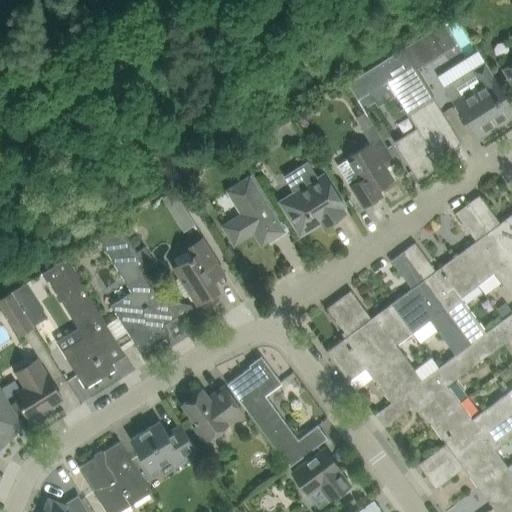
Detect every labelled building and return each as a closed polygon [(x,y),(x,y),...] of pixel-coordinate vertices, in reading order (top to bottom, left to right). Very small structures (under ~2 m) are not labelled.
[(469,9),(459,16),(465,26),(476,20),(469,9)] [(457,44),(444,23),(402,49),(416,70),(457,44)] [(433,162),(462,144),(462,143),(416,70),(402,49),(348,83),(358,100),(387,81),(417,128),(395,142),(418,180),(437,168),(433,162)] [(486,63),(446,88),(455,103),(463,116),(466,121),(470,127),(477,138),(511,116),(511,103),(507,96),(486,63)] [(511,63),(503,69),(511,82),(511,63)] [(347,160),(337,166),(347,183),(357,177),(355,173),(357,172),(362,180),(352,186),(354,190),(364,207),(375,200),(383,195),(378,188),(394,179),(387,168),(397,161),(373,123),(367,127),(375,141),(371,143),(348,158),(350,162),(348,163),(347,160)] [(255,149),(245,155),(251,165),(260,159),(255,149)] [(325,226),(329,223),(346,213),(343,208),(345,207),(325,175),(317,179),(309,166),(288,178),(300,198),(285,207),(301,234),(322,221),(325,226)] [(251,176),(245,180),(228,190),(242,214),(223,226),(235,245),(254,233),(262,245),(267,242),(265,239),(282,228),(284,232),(285,231),(251,176)] [(468,204),(511,263),(511,215),(501,223),(480,195),(468,204)] [(511,296),(511,263),(468,204),(456,213),(477,241),(457,256),(478,285),(495,273),(511,296)] [(132,223),(124,228),(129,236),(133,233),(134,228),(132,223)] [(121,224),(99,238),(132,292),(112,305),(142,353),(169,335),(170,330),(166,323),(177,316),(189,335),(190,335),(154,277),(145,263),(121,224)] [(175,267),(187,286),(198,303),(220,289),(214,280),(225,273),(203,238),(189,247),(194,255),(175,267)] [(404,252),(472,343),(487,332),(462,298),(478,285),(457,256),(436,271),(416,243),(404,252)] [(456,355),(472,343),(404,252),(392,261),(412,289),(392,303),(414,333),(431,321),(438,330),(456,355)] [(66,258),(44,272),(81,330),(77,332),(81,338),(62,350),(86,388),(116,368),(104,349),(117,341),(123,352),(124,351),(66,258)] [(153,258),(145,263),(154,277),(162,272),(153,258)] [(27,283),(12,292),(33,326),(48,317),(27,283)] [(340,299),(408,391),(423,380),(415,369),(397,345),(414,333),(392,303),(372,318),(352,291),(340,299)] [(12,292),(0,299),(0,302),(20,334),(33,326),(12,292)] [(373,377),(392,403),(408,391),(340,299),(328,308),(348,336),(327,351),(349,381),(366,368),(373,377)] [(504,309),(499,312),(504,319),(511,314),(507,309),(504,309)] [(472,343),(484,360),(511,338),(511,313),(487,332),(472,343)] [(431,321),(414,333),(421,342),(438,330),(431,321)] [(417,403),(431,423),(461,402),(449,385),(484,360),(472,343),(456,355),(438,368),(423,380),(408,391),(417,403)] [(415,369),(423,380),(438,368),(430,357),(415,369)] [(62,396),(51,379),(38,358),(16,372),(29,393),(19,399),(30,418),(53,404),(52,402),(62,396)] [(228,384),(240,400),(290,467),(328,438),(318,425),(299,439),(266,395),(282,383),(264,359),(253,367),(252,366),(228,384)] [(373,377),(366,368),(349,381),(356,390),(373,377)] [(0,449),(21,429),(18,426),(22,422),(12,405),(0,386),(0,449)] [(195,426),(206,441),(244,413),(224,387),(209,398),(203,390),(183,404),(198,424),(195,426)] [(389,424),(417,403),(408,391),(392,403),(380,412),(389,424)] [(419,464),(427,476),(511,413),(511,397),(508,393),(473,418),(461,402),(431,423),(446,444),(419,464)] [(464,468),(479,488),(508,466),(496,450),(511,437),(511,413),(427,476),(436,488),(464,468)] [(131,439),(142,456),(151,472),(180,454),(183,459),(197,450),(181,424),(168,433),(160,421),(159,422),(160,424),(153,428),(152,426),(131,439)] [(98,458),(96,456),(79,467),(107,511),(119,511),(152,492),(120,441),(103,451),(105,454),(98,458)] [(325,448),(309,460),(293,472),(309,494),(321,486),(331,500),(351,485),(341,470),(342,470),(325,448)] [(487,511),(511,511),(511,470),(508,466),(479,488),(494,508),(487,511)] [(88,511),(79,495),(66,503),(68,506),(49,498),(43,511),(88,511)]
